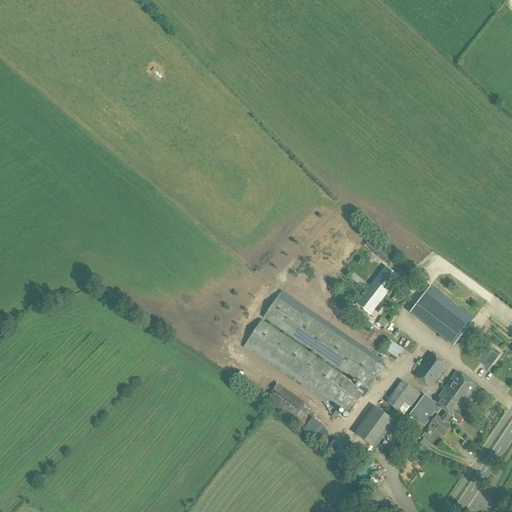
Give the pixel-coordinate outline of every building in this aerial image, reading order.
[(390,257),(371,238),(365,244),(379,259),(380,258),(385,263),(390,257)] [(356,305),(371,316),(400,278),(385,267),(356,305)] [(364,289),(367,285),(354,274),(350,279),(364,289)] [(411,314),(453,347),(474,321),(431,288),(411,314)] [(281,296),(266,318),(362,385),(360,388),(264,321),(248,343),(346,411),(343,415),(246,346),(234,364),(273,391),(275,388),(293,400),(294,399),(305,406),(301,412),(335,436),(362,397),(365,398),(386,368),(281,296)] [(373,323),(381,325),(383,317),(375,314),(373,323)] [(483,317),(474,333),(501,349),(508,337),(489,326),(492,322),(483,317)] [(402,340),(398,344),(409,352),(416,343),(393,325),(389,330),(402,340)] [(395,345),(390,352),(396,356),(400,350),(395,345)] [(488,370),(499,357),(492,351),(487,358),(482,354),(476,361),(488,370)] [(415,377),(432,389),(448,366),(431,354),(415,377)] [(443,437),(451,427),(447,423),(451,417),(460,423),(465,416),(461,413),(479,389),(458,373),(435,403),(434,403),(434,404),(430,401),(431,400),(425,396),(410,416),(425,427),(435,413),(437,414),(441,409),(447,413),(442,420),(437,416),(429,427),(443,437)] [(401,383),(387,403),(398,412),(405,403),(411,407),(420,395),(401,383)] [(294,399),(293,400),(275,388),(273,391),(266,401),(295,421),(301,412),(305,406),(294,399)] [(355,423),(351,429),(375,447),(393,421),(372,406),(359,425),(355,423)]
